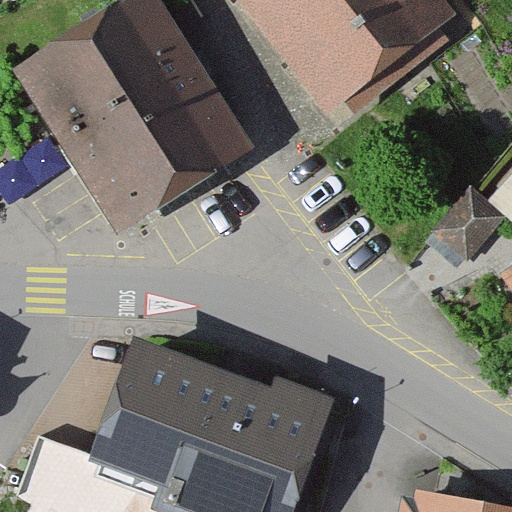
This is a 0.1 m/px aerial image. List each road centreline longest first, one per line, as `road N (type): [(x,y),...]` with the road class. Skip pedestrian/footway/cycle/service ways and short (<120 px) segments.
road 1 (residential): [(0,291),(173,299),(291,318),(398,374)]
road 2 (residential): [(398,374),(376,511)]
road 3 (residential): [(398,374),(511,447)]
